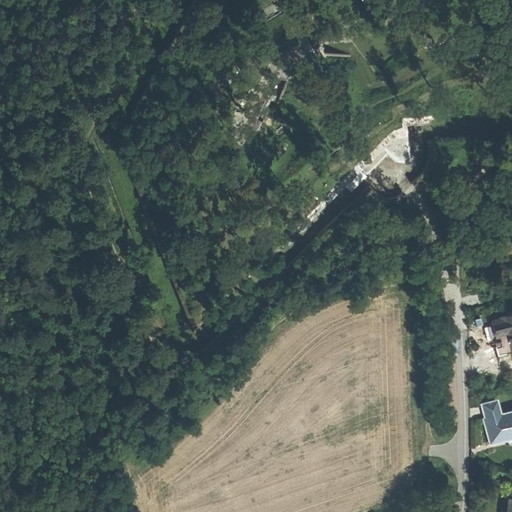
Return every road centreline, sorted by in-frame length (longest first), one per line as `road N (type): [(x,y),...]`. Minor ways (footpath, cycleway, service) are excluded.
road 1 (track): [(143,0),(78,111),(84,171),(159,336),(229,384),(305,313),(400,280),(413,293),(429,447),(461,457)]
road 2 (residential): [(457,303),(458,511)]
road 3 (track): [(511,153),(481,173),(464,202),(457,303)]
